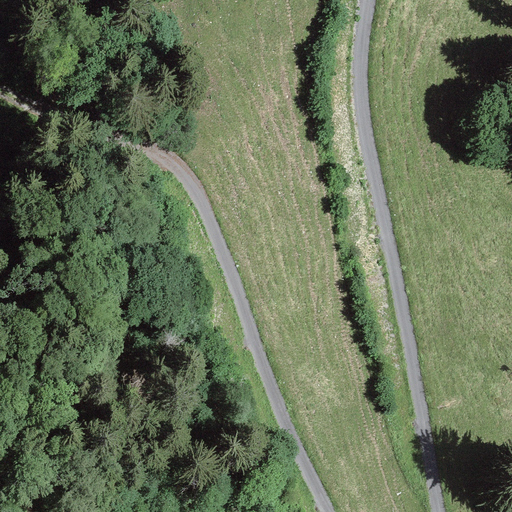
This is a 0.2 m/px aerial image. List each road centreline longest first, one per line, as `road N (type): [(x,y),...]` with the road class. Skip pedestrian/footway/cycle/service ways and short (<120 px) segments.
road 1 (track): [(328,511),(202,199),(176,161),(44,118),(0,95)]
road 2 (track): [(370,0),(360,53),(363,121),(439,511)]
